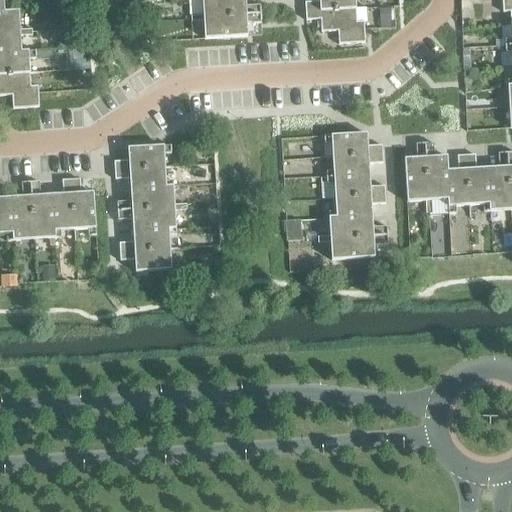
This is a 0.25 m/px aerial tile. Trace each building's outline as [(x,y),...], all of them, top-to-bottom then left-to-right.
[(190,17),(190,20),(260,16),(259,7),(245,8),(244,0),(200,0),(201,0),(202,16),(190,17)] [(304,4),(304,13),(355,10),(354,0),(318,0),(318,3),(304,4)] [(509,13),(510,27),(511,26),(511,0),(501,0),(502,14),(509,13)] [(355,10),(304,13),(305,22),(319,21),(320,33),(337,32),(338,46),(364,44),(363,23),(356,24),(355,10)] [(0,35),(31,33),(31,30),(19,31),(18,12),(3,13),(3,15),(0,14),(0,35)] [(260,16),(190,20),(190,23),(202,22),(203,41),(246,38),(246,25),(260,24),(260,16)] [(392,19),(379,20),(380,29),(393,29),(392,19)] [(0,55),(20,54),(20,53),(19,37),(31,36),(31,33),(0,35),(0,55)] [(70,42),(57,42),(58,51),(65,51),(79,50),(78,33),(70,34),(70,42)] [(79,50),(65,51),(66,72),(89,70),(89,61),(80,61),(79,50)] [(54,51),(35,52),(35,60),(54,59),(54,51)] [(0,76),(29,74),(28,60),(35,60),(35,52),(20,53),(20,54),(0,55),(0,76)] [(29,74),(0,76),(0,97),(11,97),(12,110),(38,109),(37,94),(37,88),(30,88),(29,74)] [(477,79),(464,79),(464,93),(478,92),(477,79)] [(494,94),(464,95),(465,102),(495,101),(494,94)] [(331,145),(331,158),(382,156),(381,147),(367,148),(366,135),(323,138),(323,145),(331,145)] [(430,202),(447,201),(448,201),(446,173),(447,172),(447,158),(434,159),(433,144),(424,145),(428,215),(431,214),(430,202)] [(425,215),(428,215),(424,145),(415,146),(416,160),(404,161),(406,204),(424,203),(425,215)] [(113,163),(114,172),(164,169),(163,155),(170,155),(170,147),(127,150),(128,162),(113,163)] [(497,169),(487,170),(489,213),(496,213),(495,205),(509,205),(506,154),(497,155),(497,169)] [(325,173),(325,179),(368,177),(368,165),(382,165),(382,156),(331,158),(332,172),(325,173)] [(475,156),(465,157),(468,207),(482,206),(483,213),(489,213),(487,170),(476,171),(475,156)] [(448,201),(447,201),(448,216),(455,215),(455,208),(468,207),(465,157),(457,157),(458,172),(447,172),(446,173),(448,201)] [(129,180),(129,192),(172,189),(172,183),(165,183),(164,169),(114,172),(114,181),(129,180)] [(333,185),(334,199),(384,196),(384,187),(369,188),(368,177),(325,179),(326,186),(333,185)] [(62,196),(51,197),(54,240),(60,240),(60,232),(74,232),(70,181),(61,182),(62,196)] [(79,181),(70,181),(74,232),(87,231),(88,238),(96,237),(93,194),(80,195),(79,181)] [(38,183),(30,184),(33,234),(47,233),(47,240),(54,240),(51,197),(39,198),(38,183)] [(22,199),(10,199),(13,243),(19,242),(19,235),(33,234),(30,184),(21,184),(22,199)] [(115,204),(116,213),(185,209),(185,206),(173,207),(172,189),(129,192),(130,203),(115,204)] [(327,213),(328,220),(371,218),(370,206),(385,205),(384,196),(334,199),(334,213),(327,213)] [(0,236),(6,236),(6,243),(13,243),(10,199),(0,200),(0,236)] [(131,221),(132,232),(175,230),(174,212),(186,212),(185,209),(116,213),(117,222),(131,221)] [(317,238),(317,241),(386,237),(386,228),(371,229),(371,218),(328,220),(329,237),(317,238)] [(299,222),(284,223),(286,244),(301,243),(299,222)] [(118,245),(118,254),(169,251),(168,237),(175,237),(175,230),(132,232),(132,244),(118,245)] [(386,237),(317,241),(317,244),(329,243),(330,262),(373,259),(372,247),(387,246),(386,237)] [(169,251),(118,254),(119,262),(133,262),(134,274),(177,271),(177,264),(169,264),(169,251)] [(54,268),(41,268),(42,282),(54,281),(54,268)] [(16,277),(0,277),(0,288),(16,288),(16,277)]
